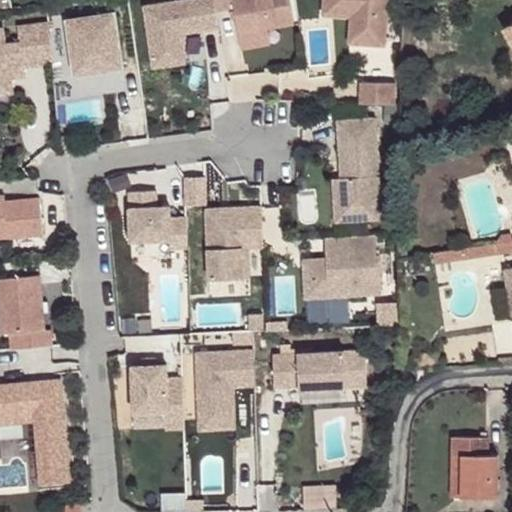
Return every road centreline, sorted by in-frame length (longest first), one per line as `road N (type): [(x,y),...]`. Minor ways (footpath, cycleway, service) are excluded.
road 1 (residential): [(292,137),(211,139),(108,161),(84,176),(107,511)]
road 2 (residential): [(511,370),(442,374),(412,391),(402,410),(396,496),(385,511)]
